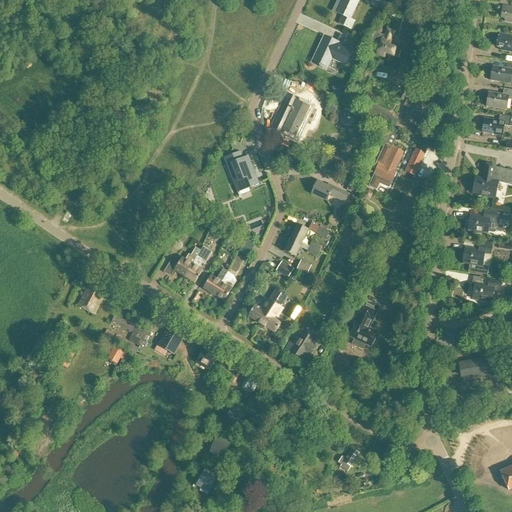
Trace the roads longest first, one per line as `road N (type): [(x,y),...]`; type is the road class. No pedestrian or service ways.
road 1 (residential): [(302,0),(252,110),(282,201),(277,224),(218,331)]
road 2 (tertiary): [(426,323),(475,0)]
road 3 (unclassified): [(218,331),(0,193)]
road 4 (unclassified): [(435,440),(402,447),(218,331)]
